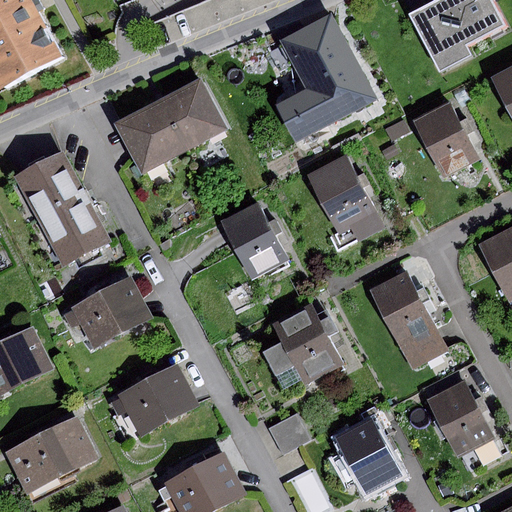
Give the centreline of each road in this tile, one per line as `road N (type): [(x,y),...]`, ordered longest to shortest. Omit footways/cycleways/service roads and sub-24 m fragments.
road 1 (residential): [(283,511),(68,102)]
road 2 (residential): [(319,0),(68,102)]
road 3 (residential): [(511,203),(456,231),(442,255),(511,399)]
